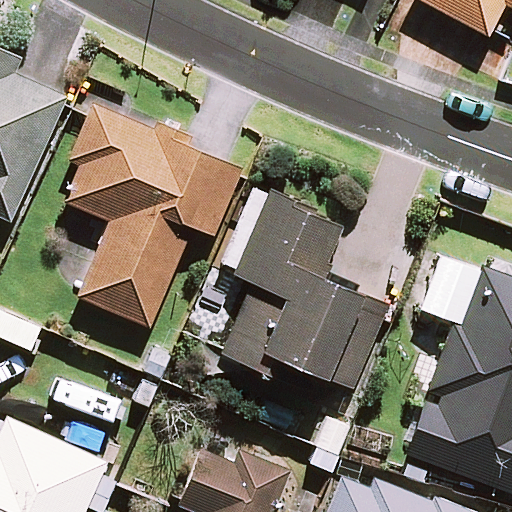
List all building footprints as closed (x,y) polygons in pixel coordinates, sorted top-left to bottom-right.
[(511,0),(422,0),(485,34),(502,1),(511,6),(511,0)] [(15,56),(0,49),(0,214),(11,219),(64,96),(9,72),(15,56)] [(237,166),(88,101),(63,158),(76,164),(61,198),(107,219),(75,293),(145,324),(188,224),(208,232),(237,166)] [(342,222),(253,181),(216,263),(251,279),(219,350),(269,373),(278,353),(348,385),(386,301),(319,271),(342,222)] [(511,277),(477,264),(456,323),(450,321),(402,450),(511,490),(511,277)] [(0,511),(78,511),(83,501),(100,508),(118,467),(5,416),(0,427),(0,511)] [(285,469),(203,436),(176,502),(200,511),(199,511),(284,511),(271,506),(285,469)] [(478,511),(370,473),(367,481),(337,470),(321,511),(478,511)]
